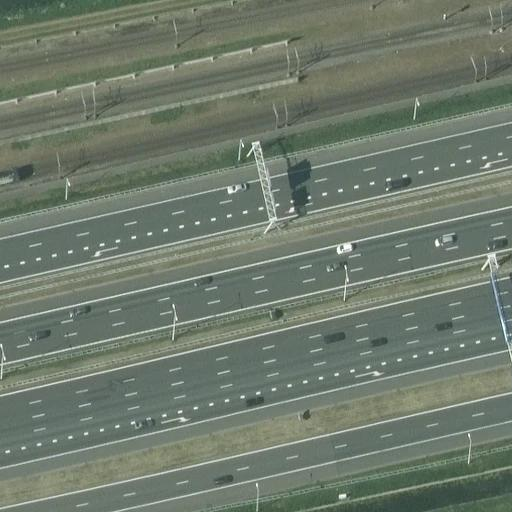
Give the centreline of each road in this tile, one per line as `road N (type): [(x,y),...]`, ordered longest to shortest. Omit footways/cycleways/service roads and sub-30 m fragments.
road 1 (motorway): [(511,140),(0,255)]
road 2 (motorway): [(0,422),(511,310)]
road 3 (motorway): [(511,237),(0,344)]
road 4 (motorway): [(46,511),(511,406)]
road 5 (track): [(0,40),(207,0)]
